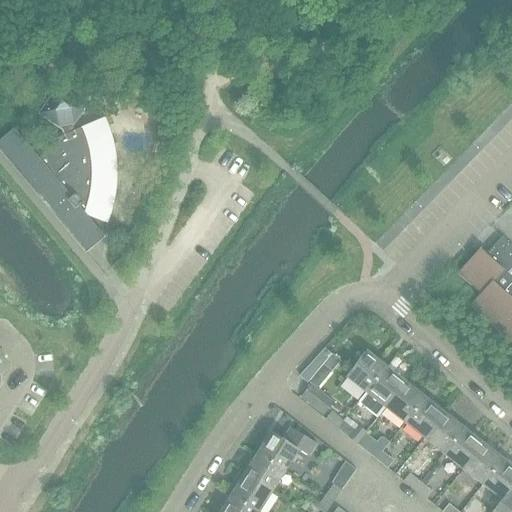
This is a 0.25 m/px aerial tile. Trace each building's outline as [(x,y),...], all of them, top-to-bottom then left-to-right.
[(104,237),(86,215),(104,222),(107,212),(110,204),(112,195),(113,187),(113,178),(113,170),(113,161),(112,152),(110,144),(108,135),(106,127),(102,118),(73,130),(71,126),(79,116),(79,115),(87,104),(72,94),(73,94),(58,84),(37,113),(60,129),(62,135),(31,149),(14,128),(0,139),(0,145),(88,251),(104,237)] [(121,86),(104,84),(103,96),(121,98),(121,86)] [(479,247),(457,271),(480,292),(469,304),(470,304),(511,343),(511,246),(501,236),(485,253),(479,247)] [(345,376),(365,392),(385,366),(365,350),(345,376)] [(385,366),(365,392),(385,407),(405,382),(385,366)] [(405,382),(385,407),(404,423),(424,397),(405,382)] [(323,414),(333,401),(311,384),(301,397),(323,414)] [(424,397),(404,423),(424,438),(444,412),(424,397)] [(343,420),(331,411),(325,419),(336,428),(343,420)] [(444,412),(424,438),(443,453),(463,428),(444,412)] [(343,420),(336,428),(348,437),(354,429),(343,420)] [(270,432),(257,453),(284,470),(298,449),(308,456),(315,444),(289,428),(282,439),(270,432)] [(463,428),(443,453),(462,469),(483,443),(463,428)] [(382,451),(370,442),(364,450),(375,459),(382,451)] [(483,443),(462,469),(482,484),(502,459),(483,443)] [(393,460),(382,451),(375,459),(387,468),(393,460)] [(257,453),(243,474),(271,491),(284,470),(257,453)] [(511,466),(502,459),(482,484),(501,499),(501,500),(509,490),(510,490),(511,487),(511,466)] [(421,482),(409,473),(403,481),(414,490),(421,482)] [(243,474),(230,495),(257,511),(258,511),(271,491),(243,474)] [(421,482),(414,490),(426,499),(432,491),(421,482)] [(333,484),(325,495),(333,501),(341,489),(333,484)] [(501,500),(501,499),(490,511),(511,511),(511,491),(510,490),(509,490),(501,500)] [(257,511),(230,495),(219,511),(257,511)] [(325,495),(316,507),(322,511),(324,511),(333,501),(325,495)]
